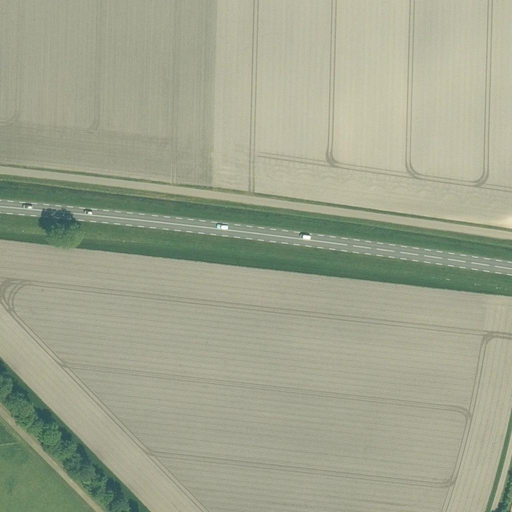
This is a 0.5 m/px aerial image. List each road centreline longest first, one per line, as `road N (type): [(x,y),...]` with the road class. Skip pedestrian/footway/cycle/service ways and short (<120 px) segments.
road 1 (unclassified): [(0,171),(511,235)]
road 2 (primary): [(511,269),(0,206)]
road 3 (residential): [(98,511),(0,411)]
